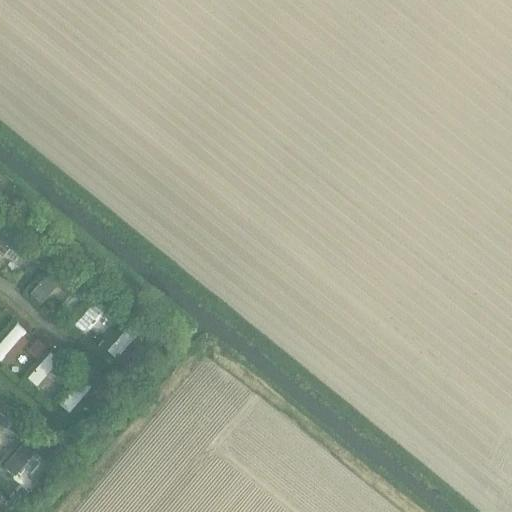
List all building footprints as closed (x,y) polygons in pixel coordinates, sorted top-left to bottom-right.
[(0,236),(30,259),(39,247),(3,219),(0,222),(0,236)] [(55,262),(31,291),(43,301),(67,272),(55,262)] [(77,322),(85,329),(109,301),(100,294),(77,322)] [(19,321),(0,341),(0,355),(2,358),(28,330),(19,321)] [(130,323),(109,348),(118,356),(139,330),(130,323)] [(38,338),(30,348),(39,356),(47,346),(38,338)] [(49,349),(30,377),(41,385),(60,356),(49,349)] [(82,376),(62,403),(72,411),(93,384),(82,376)] [(111,385),(105,393),(111,398),(117,390),(116,389),(111,385)] [(19,419),(13,427),(22,434),(28,426),(19,419)] [(37,448),(46,456),(53,447),(31,430),(3,465),(15,475),(37,448)]
